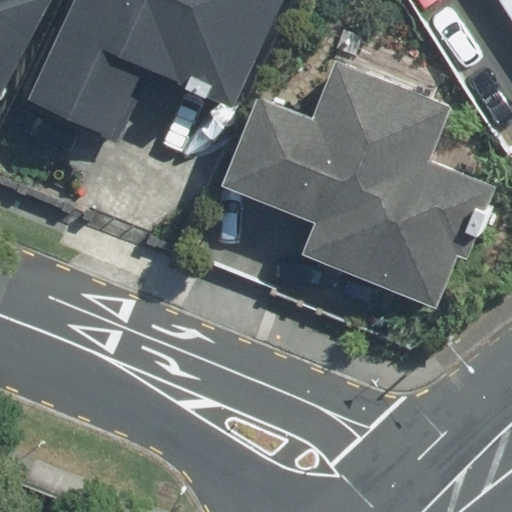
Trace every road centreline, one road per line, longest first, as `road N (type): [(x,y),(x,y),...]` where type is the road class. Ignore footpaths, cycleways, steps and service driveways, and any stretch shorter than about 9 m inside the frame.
road 1 (tertiary): [(70,343),(191,357),(371,433),(446,511)]
road 2 (tertiary): [(262,511),(207,454),(70,343)]
